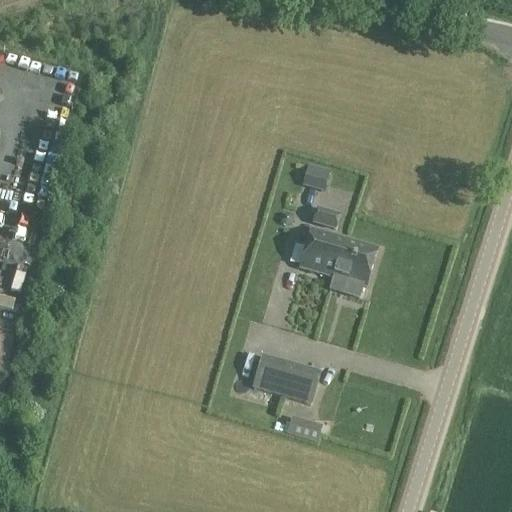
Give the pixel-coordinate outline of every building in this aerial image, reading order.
[(324,192),(330,173),(308,167),(303,186),(324,192)] [(0,238),(7,240),(18,202),(0,197),(0,238)] [(335,231),(339,217),(317,211),(313,225),(335,231)] [(300,271),(333,281),(345,242),(312,232),(300,271)] [(376,251),(345,242),(333,281),(365,290),(376,251)] [(0,257),(0,281),(22,288),(29,266),(0,257)] [(319,377),(262,360),(253,391),(311,408),(319,377)] [(321,429),(292,421),(288,436),(317,445),(321,429)]
